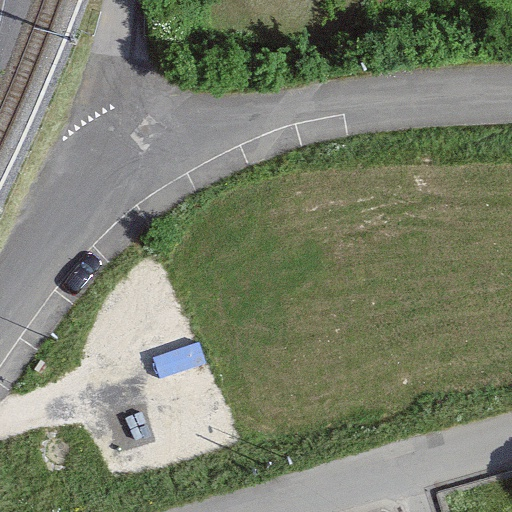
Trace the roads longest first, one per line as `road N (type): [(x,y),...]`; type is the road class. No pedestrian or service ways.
road 1 (tertiary): [(0,324),(55,232),(119,150),(325,109),(511,101)]
road 2 (tertiary): [(292,511),(511,449)]
